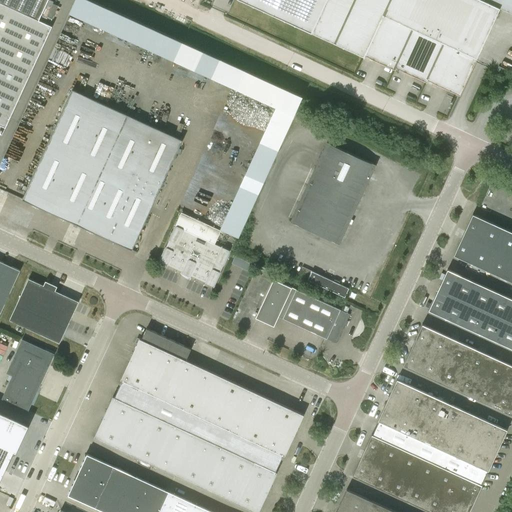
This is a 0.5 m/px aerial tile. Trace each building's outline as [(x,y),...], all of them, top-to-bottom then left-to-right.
[(0,0),(0,1),(39,20),(48,0),(0,0)] [(241,0),(311,32),(362,56),(364,57),(365,55),(383,63),(383,64),(393,69),(395,70),(397,67),(415,75),(414,76),(425,81),(427,82),(428,79),(446,88),(446,89),(448,89),(459,94),(460,95),(477,58),(500,8),(500,6),(503,0),(241,0)] [(0,125),(5,128),(52,26),(39,20),(0,1),(0,125)] [(22,199),(26,201),(86,229),(132,250),(182,140),(178,138),(173,136),(164,132),(72,90),(22,199)] [(316,167),(309,182),(290,221),(339,244),(377,165),(328,142),(326,144),(316,167)] [(221,247),(215,244),(221,230),(181,212),(168,240),(169,240),(166,247),(165,247),(158,262),(159,262),(167,265),(167,266),(168,265),(182,272),(181,274),(182,273),(190,276),(189,278),(190,278),(191,276),(205,282),(204,283),(205,284),(205,283),(213,287),(214,288),(221,272),(220,272),(223,265),(224,265),(231,250),(230,250),(230,251),(222,247),(222,246),(221,246),(221,247)] [(511,282),(511,232),(473,214),(454,255),(511,282)] [(0,313),(7,299),(20,270),(0,261),(0,313)] [(511,299),(447,270),(428,311),(511,349),(511,299)] [(307,280),(345,297),(349,288),(312,271),(307,280)] [(57,286),(51,284),(45,281),(43,285),(28,279),(9,320),(59,343),(78,302),(55,291),(57,286)] [(321,337),(335,307),(273,279),(255,318),(274,326),(279,316),(283,318),(283,319),(321,337)] [(335,307),(321,337),(336,343),(350,314),(335,307)] [(403,365),(511,415),(511,366),(422,325),(403,365)] [(186,360),(191,349),(146,328),(141,339),(140,338),(121,379),(122,380),(115,397),(113,396),(94,437),(255,511),(258,511),(277,472),(275,471),(283,455),(285,456),(304,415),(186,360)] [(45,350),(22,339),(6,373),(12,376),(2,399),(16,406),(28,411),(54,354),(45,350)] [(483,478),(486,471),(487,471),(506,430),(397,380),(378,420),(380,421),(376,428),(483,478)] [(0,467),(5,456),(3,455),(5,452),(8,454),(11,448),(10,448),(22,422),(0,411),(0,467)] [(480,485),(483,478),(376,428),(373,436),(371,435),(352,476),(431,511),(468,511),(481,485),(480,485)] [(86,453),(77,474),(104,486),(114,466),(86,453)] [(114,466),(104,486),(123,495),(132,474),(114,466)] [(77,474),(67,494),(95,506),(104,486),(77,474)] [(132,474),(123,495),(141,503),(150,483),(132,474)] [(150,483),(141,503),(159,511),(168,491),(150,483)] [(104,486),(95,506),(107,511),(114,511),(123,495),(104,486)] [(394,511),(346,489),(335,511),(394,511)] [(168,491),(159,511),(169,511),(177,495),(168,491)] [(123,495),(114,511),(136,511),(141,503),(123,495)] [(177,495),(169,511),(191,511),(196,504),(177,495)] [(141,503),(136,511),(158,511),(159,511),(141,503)]
